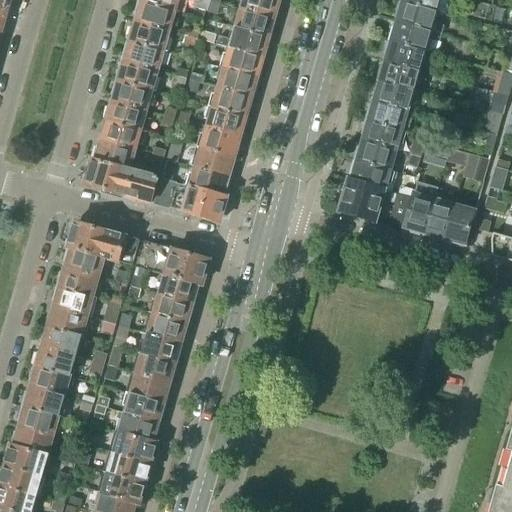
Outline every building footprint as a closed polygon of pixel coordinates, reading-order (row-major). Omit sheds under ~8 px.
[(0,0),(0,17),(6,19),(8,10),(10,10),(13,1),(11,0),(0,0)] [(138,0),(138,3),(175,14),(179,0),(138,0)] [(194,0),(192,9),(207,13),(210,2),(201,0),(194,0)] [(278,0),(244,0),(241,11),(274,21),(276,15),(279,14),(283,1),(278,0)] [(400,0),(400,3),(436,13),(446,16),(451,0),(400,0)] [(210,2),(207,13),(217,16),(220,5),(210,2)] [(137,19),(135,24),(170,33),(175,14),(138,3),(134,16),(137,18),(136,18),(137,19)] [(398,19),(397,24),(441,36),(444,28),(432,25),(436,13),(400,3),(396,16),(398,19)] [(241,11),(235,31),(271,41),(275,27),(273,25),(274,21),(241,11)] [(131,29),(127,42),(164,53),(170,33),(135,24),(134,29),(131,29)] [(392,30),(388,42),(424,53),(428,41),(439,44),(441,36),(397,24),(396,29),(395,29),(392,30)] [(189,30),(187,38),(197,41),(199,33),(189,30)] [(217,46),(230,50),(263,60),(264,55),(265,55),(268,54),(271,41),(235,31),(232,42),(219,38),(217,46)] [(203,33),(201,42),(216,46),(218,37),(203,33)] [(197,41),(187,38),(184,37),(182,46),(195,49),(197,41)] [(125,58),(124,63),(159,73),(164,53),(127,42),(123,56),(125,58)] [(387,59),(385,64),(418,73),(424,53),(388,42),(384,56),(386,59),(387,59)] [(230,50),(224,70),(260,80),(264,67),(262,65),(261,64),(263,60),(230,50)] [(202,63),(205,55),(198,53),(196,61),(202,63)] [(511,56),(509,56),(507,55),(502,71),(511,73),(511,56)] [(119,69),(115,83),(153,94),(159,73),(124,63),(123,69),(122,68),(119,69)] [(380,70),(377,83),(412,94),(418,73),(385,64),(384,69),(383,69),(380,70)] [(224,70),(218,90),(251,99),(253,94),(256,94),(260,80),(224,70)] [(178,71),(176,78),(186,81),(188,74),(178,71)] [(191,74),(189,82),(198,85),(203,86),(205,78),(191,74)] [(492,94),(493,95),(507,99),(511,82),(511,78),(498,74),(492,94)] [(186,81),(176,78),(175,78),(173,86),(183,89),(186,81)] [(198,85),(189,82),(187,90),(196,92),(198,85)] [(114,98),(112,103),(148,113),(153,94),(115,83),(111,96),(114,98)] [(375,99),(374,104),(407,114),(412,94),(377,83),(373,97),(375,99)] [(218,90),(212,110),(248,121),(252,107),(250,105),(251,104),(250,104),(251,99),(218,90)] [(493,95),(488,113),(502,117),(507,99),(493,95)] [(108,109),(104,122),(142,133),(148,113),(112,103),(111,108),(108,109)] [(369,110),(365,122),(401,132),(407,114),(374,104),(373,109),(372,109),(369,110)] [(167,108),(164,118),(174,121),(177,111),(167,108)] [(212,110),(206,130),(240,139),(241,134),(242,134),(245,133),(248,121),(212,110)] [(484,133),(483,135),(496,139),(499,127),(502,117),(488,113),(484,112),(478,132),(484,133)] [(180,114),(178,122),(187,125),(189,117),(180,114)] [(174,121),(164,118),(162,126),(171,128),(174,121)] [(103,138),(101,143),(136,153),(142,133),(104,122),(100,136),(102,138),(103,138)] [(187,125),(178,122),(175,130),(185,132),(187,125)] [(364,139),(363,144),(395,153),(401,132),(365,122),(361,137),(363,139),(364,139)] [(206,130),(201,149),(237,160),(241,147),(239,144),(238,144),(240,139),(206,130)] [(496,139),(483,135),(478,155),(490,158),(496,139)] [(416,137),(410,157),(420,160),(426,140),(416,137)] [(172,141),(166,161),(176,164),(182,144),(172,141)] [(92,161),(92,162),(131,172),(136,153),(101,143),(100,148),(99,148),(96,149),(93,162),(92,161)] [(357,150),(354,163),(389,173),(395,153),(363,144),(361,149),(360,149),(357,150)] [(200,162),(197,170),(228,179),(230,174),(233,173),(237,160),(201,149),(197,161),(200,162)] [(151,157),(154,158),(163,161),(165,153),(154,150),(151,157)] [(463,179),(482,185),(483,185),(490,162),(469,156),(463,179)] [(420,160),(410,157),(405,176),(415,178),(420,160)] [(163,161),(154,158),(149,177),(157,179),(163,161)] [(131,172),(92,162),(90,167),(85,182),(84,181),(84,183),(85,183),(84,187),(88,188),(87,189),(89,189),(89,188),(103,192),(150,205),(157,179),(149,177),(131,172)] [(353,179),(351,183),(384,192),(389,173),(354,163),(350,176),(352,179),(353,179)] [(504,187),(507,169),(495,167),(492,186),(504,187)] [(195,170),(189,189),(226,198),(229,186),(227,184),(228,179),(197,170),(195,170)] [(163,172),(161,181),(170,184),(173,175),(163,172)] [(189,189),(170,184),(161,181),(154,206),(215,223),(219,225),(226,200),(226,199),(226,198),(189,189)] [(384,192),(351,183),(351,184),(348,183),(339,214),(374,225),(384,192)] [(410,235),(423,238),(434,203),(438,190),(417,184),(414,197),(412,201),(404,230),(410,231),(410,235)] [(403,233),(404,230),(412,201),(395,196),(387,228),(403,233)] [(495,201),(487,199),(484,210),(491,213),(495,201)] [(439,239),(444,241),(453,208),(434,203),(423,238),(437,242),(439,239)] [(453,208),(444,241),(449,242),(450,246),(464,250),(474,214),(453,208)] [(487,234),(490,224),(481,221),(478,231),(487,234)] [(67,249),(67,250),(103,260),(132,268),(139,243),(78,226),(79,225),(77,224),(77,226),(74,225),(73,228),(72,228),(71,229),(72,229),(67,249)] [(511,241),(494,236),(492,246),(492,247),(493,259),(511,264),(511,241)] [(146,271),(165,276),(202,287),(209,263),(204,261),(171,252),(143,244),(136,269),(146,271)] [(66,264),(65,270),(98,279),(103,260),(67,250),(64,262),(66,264)] [(136,269),(131,289),(140,291),(146,271),(136,269)] [(60,275),(56,289),(92,299),(98,279),(65,270),(64,275),(63,275),(60,275)] [(128,280),(129,276),(117,272),(114,284),(116,285),(126,287),(128,280)] [(165,276),(159,297),(192,306),(193,301),(194,301),(197,301),(200,288),(201,288),(202,287),(165,276)] [(126,287),(116,285),(114,292),(124,295),(126,287)] [(55,304),(53,309),(87,319),(92,299),(56,289),(52,302),(55,304)] [(140,291),(131,289),(128,296),(138,299),(140,291)] [(159,297),(153,317),(189,327),(193,314),(191,311),(190,311),(192,306),(159,297)] [(103,324),(105,324),(115,327),(120,307),(109,304),(103,324)] [(49,315),(45,328),(81,339),(87,319),(53,309),(52,314),(51,314),(49,315)] [(122,316),(119,328),(128,331),(131,318),(122,316)] [(153,317),(147,336),(180,346),(182,341),(185,340),(189,327),(153,317)] [(115,327),(105,324),(102,332),(112,335),(115,327)] [(44,344),(42,349),(75,359),(81,339),(45,328),(41,342),(43,344),(44,344)] [(119,328),(113,349),(122,351),(128,331),(119,328)] [(147,336),(142,356),(178,367),(182,353),(180,351),(179,351),(180,346),(147,336)] [(37,355),(33,368),(69,379),(75,359),(42,349),(41,354),(40,354),(37,355)] [(113,349),(107,368),(117,371),(122,351),(113,349)] [(96,355),(93,364),(104,367),(107,358),(96,355)] [(142,356),(136,376),(169,386),(170,380),(171,381),(174,380),(178,367),(142,356)] [(104,367),(93,364),(91,373),(101,376),(104,367)] [(32,384),(31,389),(64,398),(69,379),(33,368),(30,382),(32,384)] [(123,373),(117,371),(107,368),(103,382),(119,386),(123,373)] [(136,376),(130,396),(166,406),(170,393),(168,391),(169,386),(136,376)] [(26,395),(22,408),(58,418),(64,398),(31,389),(29,394),(26,395)] [(84,395),(81,403),(92,407),(94,398),(84,395)] [(130,396),(125,415),(158,425),(159,420),(160,420),(163,420),(166,406),(130,396)] [(99,398),(96,408),(106,412),(109,401),(99,398)] [(92,407),(81,403),(79,412),(89,415),(92,407)] [(21,424),(19,429),(52,438),(58,418),(22,408),(18,421),(20,424),(21,424)] [(106,412),(96,408),(92,419),(103,422),(106,412)] [(123,422),(119,435),(155,445),(159,433),(157,430),(156,430),(158,425),(125,415),(118,413),(116,420),(123,422)] [(14,435),(11,447),(47,458),(52,438),(19,429),(18,434),(17,434),(14,435)] [(511,511),(511,432),(506,454),(507,454),(507,453),(511,454),(511,459),(503,490),(497,488),(496,488),(489,511),(511,511)] [(119,435),(113,456),(150,466),(156,445),(155,445),(119,435)] [(70,444),(80,446),(83,438),(73,436),(70,444)] [(6,461),(4,468),(41,478),(47,458),(11,447),(10,447),(10,449),(6,448),(2,460),(6,461)] [(90,458),(82,455),(79,467),(87,469),(90,458)] [(113,456),(107,475),(144,486),(150,466),(113,456)] [(0,480),(0,481),(0,488),(35,498),(41,478),(4,468),(0,467),(0,480)] [(76,476),(87,479),(90,470),(87,469),(79,467),(76,476)] [(56,482),(69,486),(72,478),(58,474),(56,482)] [(107,475),(102,496),(138,507),(144,486),(107,475)] [(0,508),(12,511),(31,511),(35,498),(0,488),(0,508)] [(56,494),(53,503),(63,506),(66,497),(56,494)] [(87,511),(136,511),(138,507),(102,496),(98,508),(90,506),(87,511)] [(67,507),(77,510),(80,501),(70,498),(67,507)] [(61,511),(63,506),(53,503),(51,511),(53,511),(61,511)]
